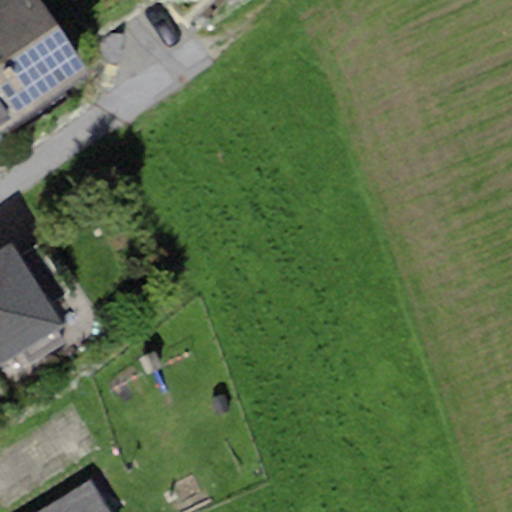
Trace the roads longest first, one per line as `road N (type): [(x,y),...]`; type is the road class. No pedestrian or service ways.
road 1 (residential): [(0,192),(171,68)]
road 2 (track): [(171,68),(273,0)]
